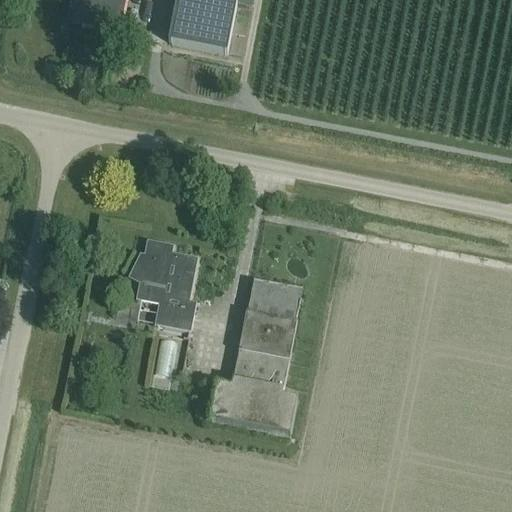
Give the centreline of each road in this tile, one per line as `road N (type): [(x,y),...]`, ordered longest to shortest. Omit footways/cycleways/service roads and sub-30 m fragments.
road 1 (unclassified): [(511,215),(59,126)]
road 2 (unclassified): [(0,435),(59,126)]
